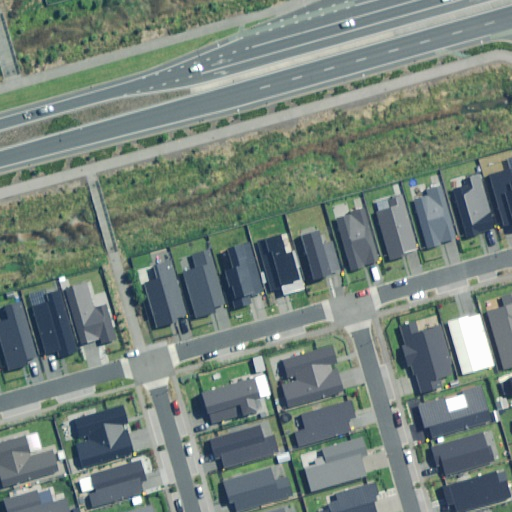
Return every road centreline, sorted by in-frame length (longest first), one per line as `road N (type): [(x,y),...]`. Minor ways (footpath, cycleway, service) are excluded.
road 1 (secondary): [(480,27),(0,163)]
road 2 (secondary): [(0,121),(410,0)]
road 3 (residential): [(353,306),(412,511)]
road 4 (residential): [(149,363),(353,306)]
road 5 (residential): [(511,259),(353,306)]
road 6 (residential): [(0,405),(149,363)]
road 7 (residential): [(192,511),(149,363)]
